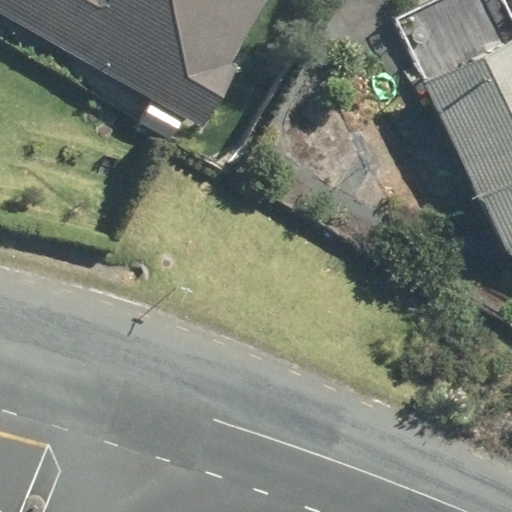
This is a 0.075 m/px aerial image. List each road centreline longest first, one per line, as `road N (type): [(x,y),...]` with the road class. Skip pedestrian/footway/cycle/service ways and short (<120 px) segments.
road 1 (tertiary): [(90,379),(471,511)]
road 2 (residential): [(90,379),(39,511)]
